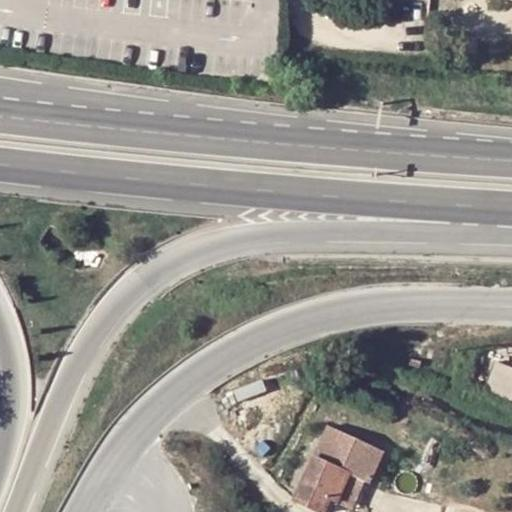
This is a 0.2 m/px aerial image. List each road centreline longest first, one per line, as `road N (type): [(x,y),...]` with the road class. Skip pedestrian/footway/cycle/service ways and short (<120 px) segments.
road 1 (trunk): [(20,511),(102,322),(185,254),(254,236),(511,235)]
road 2 (trunk): [(0,162),(511,206)]
road 3 (tertiary): [(511,306),(352,308),(247,341),(146,414),(77,511)]
road 4 (trunk): [(449,149),(0,91)]
road 5 (trunk): [(449,149),(0,107)]
road 6 (trunk): [(0,308),(15,358),(0,463)]
